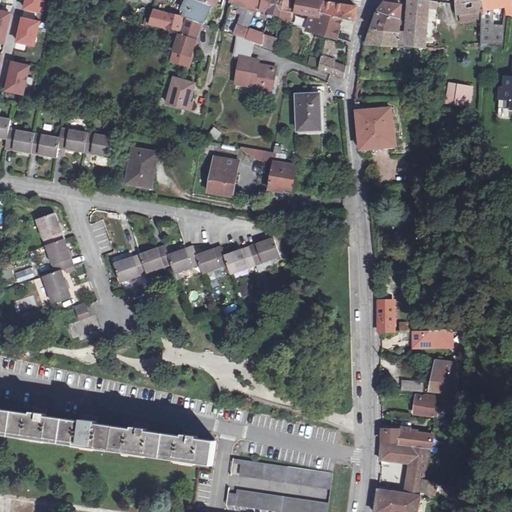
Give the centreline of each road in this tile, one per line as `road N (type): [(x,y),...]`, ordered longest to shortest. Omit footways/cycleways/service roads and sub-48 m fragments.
road 1 (tertiary): [(373,0),(352,98),(374,348),(370,458)]
road 2 (residential): [(0,376),(231,428)]
road 3 (track): [(366,225),(195,202)]
road 4 (residential): [(73,197),(220,224)]
road 5 (residential): [(231,428),(370,458)]
road 6 (residential): [(115,322),(73,197)]
